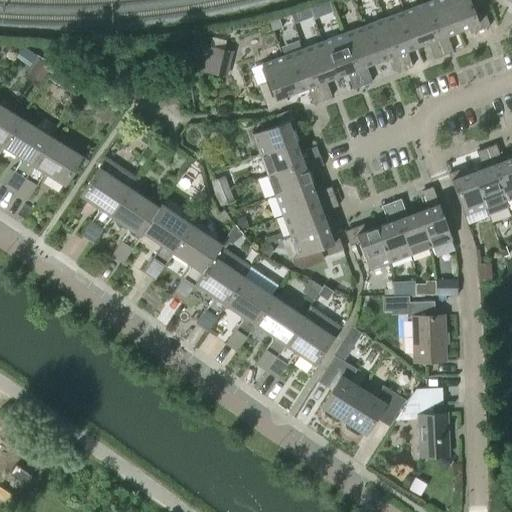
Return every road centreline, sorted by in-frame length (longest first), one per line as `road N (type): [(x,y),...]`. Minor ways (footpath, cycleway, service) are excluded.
road 1 (residential): [(384,511),(0,239)]
road 2 (residential): [(477,511),(465,258),(415,127)]
road 3 (unclassified): [(181,511),(0,385)]
